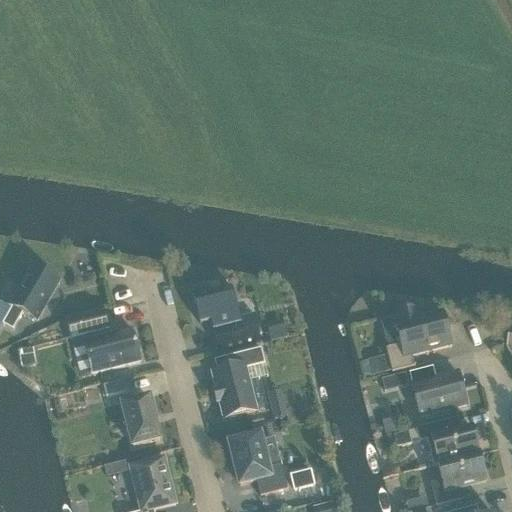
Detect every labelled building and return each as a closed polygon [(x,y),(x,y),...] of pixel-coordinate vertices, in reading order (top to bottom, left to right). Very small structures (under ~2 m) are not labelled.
[(0,305),(0,328),(1,326),(12,332),(22,314),(36,322),(58,283),(32,268),(9,307),(11,308),(10,311),(0,305)] [(240,321),(232,291),(193,301),(200,327),(211,324),(218,353),(261,342),(254,317),(240,321)] [(67,316),(106,312),(103,292),(65,296),(67,316)] [(413,369),(410,357),(451,347),(442,315),(419,321),(417,311),(377,321),(390,374),(413,369)] [(65,323),(69,341),(82,337),(84,343),(83,343),(91,376),(140,364),(131,331),(106,338),(105,332),(108,331),(104,314),(65,323)] [(256,413),(245,371),(264,366),(260,351),(214,362),(217,374),(212,375),(216,393),(214,393),(215,396),(217,395),(218,402),(216,402),(217,405),(219,404),(223,421),(256,413)] [(436,381),(433,369),(409,375),(420,419),(466,407),(458,375),(436,381)] [(386,388),(409,386),(408,372),(385,375),(386,388)] [(129,392),(126,380),(103,386),(106,397),(129,392)] [(262,396),(267,420),(280,418),(275,393),(262,396)] [(132,449),(159,442),(149,401),(122,408),(132,449)] [(455,434),(452,422),(412,432),(416,445),(423,443),(429,469),(434,468),(479,457),(472,430),(455,434)] [(409,433),(393,437),(396,448),(412,444),(409,433)] [(230,447),(240,488),(258,483),(262,499),(287,493),(281,468),(267,471),(259,439),(230,447)] [(485,483),(479,457),(434,468),(438,484),(426,487),(432,509),(439,507),(465,501),(462,489),(485,483)] [(153,511),(154,511),(175,506),(164,460),(129,469),(140,511),(153,511)] [(313,488),(309,474),(289,479),(293,493),(313,488)] [(406,501),(407,511),(419,511),(430,511),(428,498),(406,501)]
